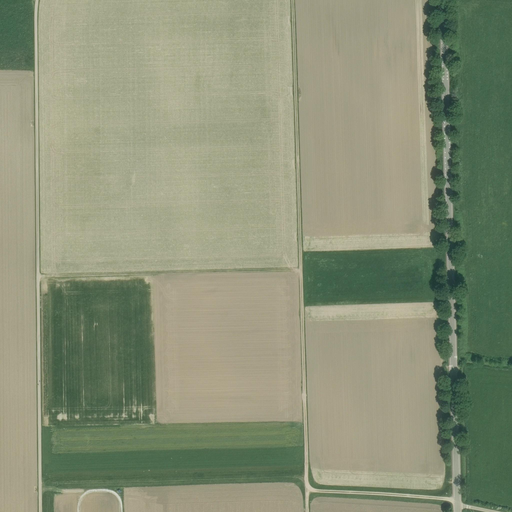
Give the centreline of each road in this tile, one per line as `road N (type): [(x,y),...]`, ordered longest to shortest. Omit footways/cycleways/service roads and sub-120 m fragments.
road 1 (tertiary): [(457,511),(443,0)]
road 2 (track): [(36,0),(40,511)]
road 3 (track): [(292,0),(306,490)]
road 4 (track): [(38,275),(302,269)]
road 5 (track): [(306,490),(457,499)]
